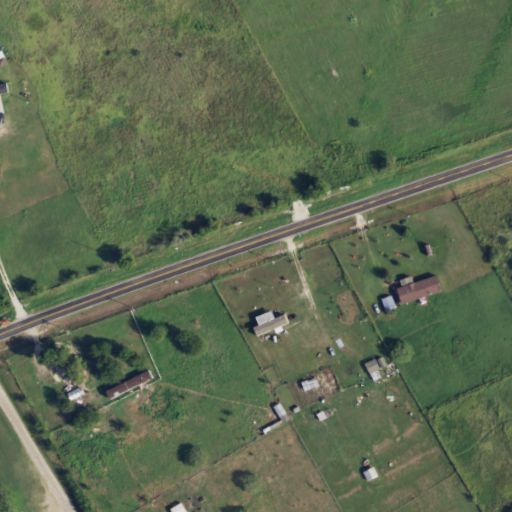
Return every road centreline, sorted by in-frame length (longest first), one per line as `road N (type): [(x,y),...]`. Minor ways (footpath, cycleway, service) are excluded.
road 1 (secondary): [(0,333),(511,148)]
road 2 (residential): [(74,511),(0,394)]
